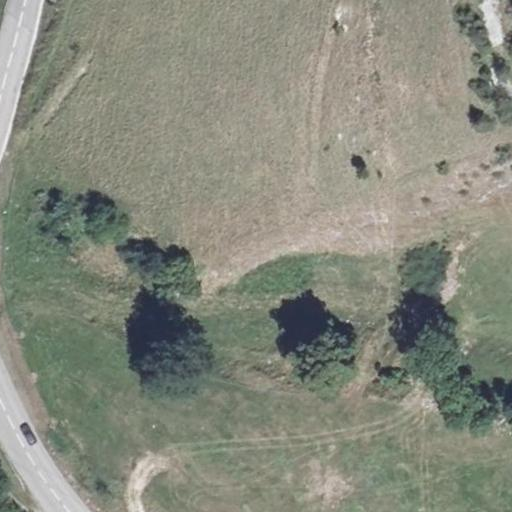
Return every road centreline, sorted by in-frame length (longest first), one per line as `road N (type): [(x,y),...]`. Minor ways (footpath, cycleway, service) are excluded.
road 1 (track): [(30,142),(15,181),(14,217),(15,265),(28,286),(155,338),(511,406)]
road 2 (tertiary): [(0,392),(26,448),(71,511)]
